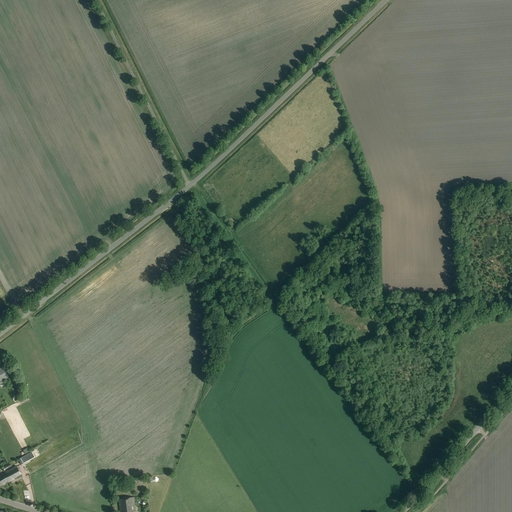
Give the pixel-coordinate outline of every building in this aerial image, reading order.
[(0,382),(9,377),(4,367),(0,368),(0,382)] [(32,452),(26,455),(29,460),(35,458),(32,452)] [(6,472),(11,481),(15,478),(14,477),(21,474),(17,466),(6,472)] [(11,481),(6,472),(0,475),(0,485),(1,484),(2,485),(5,484),(4,482),(7,480),(8,482),(11,481)] [(135,511),(134,497),(119,499),(120,511),(135,511)]
